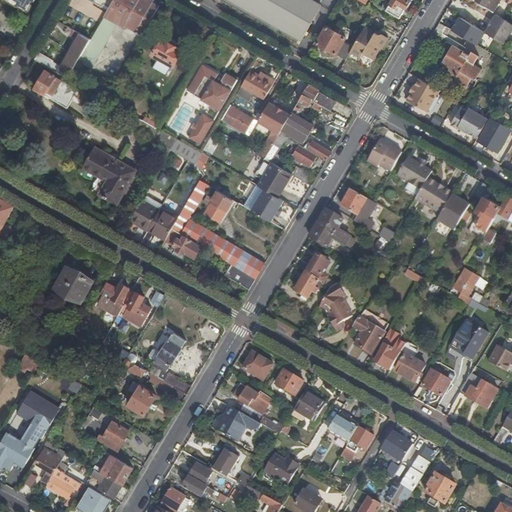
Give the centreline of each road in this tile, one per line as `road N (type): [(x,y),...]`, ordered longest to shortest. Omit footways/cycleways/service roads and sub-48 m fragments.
road 1 (residential): [(511,471),(245,320)]
road 2 (residential): [(245,320),(0,180)]
road 3 (residential): [(245,320),(373,105)]
road 4 (residential): [(130,511),(245,320)]
road 5 (residential): [(184,0),(373,105)]
road 6 (residential): [(373,105),(511,184)]
road 7 (residential): [(373,105),(436,0)]
